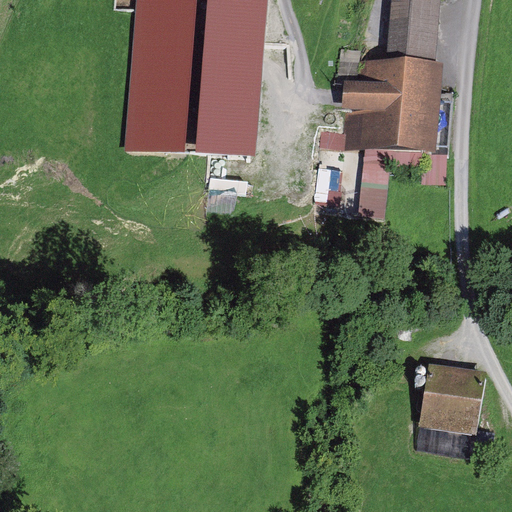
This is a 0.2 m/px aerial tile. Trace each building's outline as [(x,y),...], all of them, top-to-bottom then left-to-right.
[(443,1),(434,0),(389,0),(382,95),(342,92),(340,120),(385,124),(382,167),(362,166),(358,219),(357,226),(381,228),(385,176),(419,179),(418,193),(444,195),(447,161),(438,161),(445,75),(437,75),(443,1)] [(344,63),(342,83),(355,84),(357,64),(344,63)] [(353,163),(312,158),(310,178),(351,183),(353,163)] [(357,226),(358,219),(312,215),(310,250),(355,253),(357,226)] [(471,439),(479,379),(419,371),(412,432),(471,439)]
